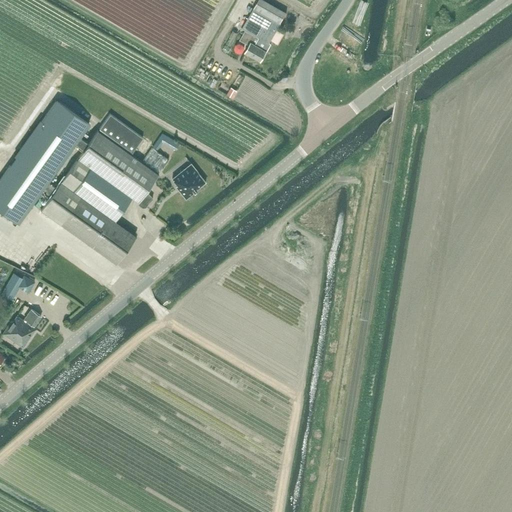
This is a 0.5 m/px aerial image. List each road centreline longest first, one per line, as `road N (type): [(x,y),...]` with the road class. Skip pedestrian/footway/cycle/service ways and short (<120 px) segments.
road 1 (unclassified): [(0,407),(327,127)]
road 2 (unclassified): [(327,127),(506,0)]
road 3 (unclassified): [(327,127),(303,81),(347,0)]
